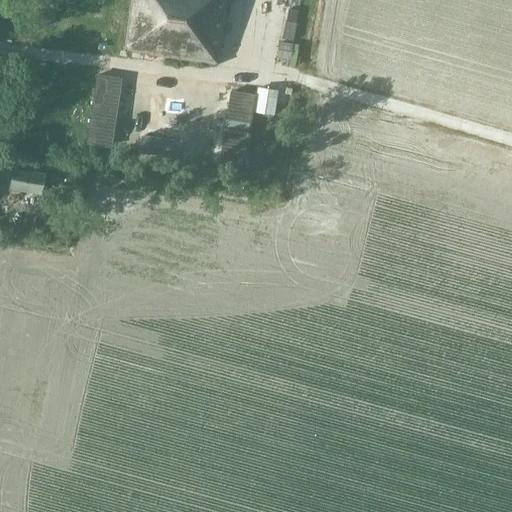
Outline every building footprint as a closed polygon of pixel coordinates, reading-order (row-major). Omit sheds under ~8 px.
[(218,45),(225,0),(129,0),(122,51),(213,65),(216,45),(218,45)] [(97,73),(88,139),(111,143),(120,76),(97,73)] [(220,92),(211,158),(234,161),(244,95),(220,92)] [(148,126),(145,149),(174,153),(177,130),(148,126)] [(36,195),(39,177),(10,172),(7,190),(36,195)]
